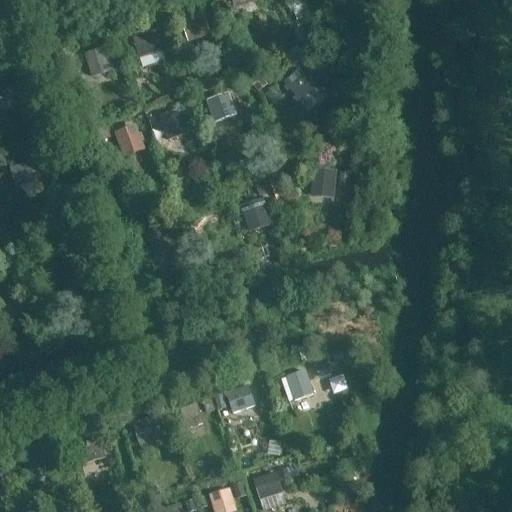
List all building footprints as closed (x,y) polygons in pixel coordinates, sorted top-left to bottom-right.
[(250,7),(247,0),(225,0),(226,1),(230,0),(234,13),(250,7)] [(211,37),(204,16),(180,24),(187,45),(211,37)] [(163,53),(156,32),(132,40),(140,61),(163,53)] [(113,73),(105,48),(83,56),(91,80),(113,73)] [(317,90),(299,70),(291,77),(293,79),(283,87),(300,106),(317,90)] [(0,98),(17,94),(12,78),(0,81),(0,98)] [(236,118),(227,94),(206,101),(214,126),(236,118)] [(188,135),(180,112),(159,120),(167,142),(188,135)] [(143,151),(136,128),(115,136),(123,158),(143,151)] [(40,182),(34,163),(8,171),(14,190),(40,182)] [(334,202),(337,173),(311,171),(309,199),(334,202)] [(271,227),(262,200),(239,207),(248,235),(271,227)] [(222,237),(214,217),(191,225),(199,246),(222,237)] [(172,248),(167,233),(147,239),(152,254),(172,248)] [(74,294),(64,266),(42,274),(51,301),(74,294)] [(27,301),(20,281),(0,288),(0,306),(1,310),(27,301)] [(315,396),(307,372),(288,378),(295,402),(315,396)] [(255,408),(248,388),(226,395),(232,416),(255,408)] [(204,426),(197,405),(180,411),(187,431),(204,426)] [(163,441),(156,418),(132,425),(139,448),(163,441)] [(99,454),(94,438),(71,446),(77,462),(99,454)] [(48,478),(41,455),(22,462),(29,484),(48,478)] [(283,496),(276,474),(253,481),(259,503),(283,496)] [(236,511),(229,488),(207,495),(211,511),(236,511)] [(186,511),(184,503),(160,510),(160,511),(186,511)]
